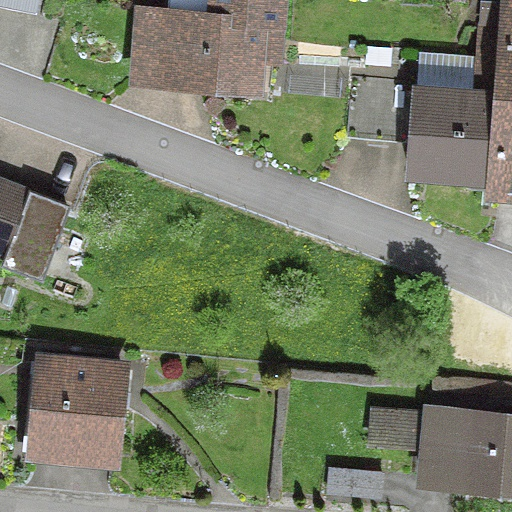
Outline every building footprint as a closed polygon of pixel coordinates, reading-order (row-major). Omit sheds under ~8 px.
[(0,0),(0,2),(30,8),(31,0),(0,0)] [(273,65),(277,0),(165,0),(164,14),(137,12),(132,84),(252,93),(254,63),(273,65)] [(503,7),(504,16),(490,180),(489,192),(511,193),(511,4),(504,4),(503,7)] [(405,173),(490,180),(504,16),(503,7),(478,5),(474,64),(415,59),(413,92),(411,92),(412,85),(348,80),(343,139),(407,144),(405,173)] [(0,252),(4,254),(25,197),(0,187),(0,252)] [(37,365),(29,450),(110,458),(118,373),(37,365)] [(454,488),(511,493),(511,418),(425,410),(418,483),(454,487),(454,488)] [(366,444),(409,448),(412,420),(369,416),(366,444)] [(325,495),(375,500),(377,475),(327,470),(325,495)]
